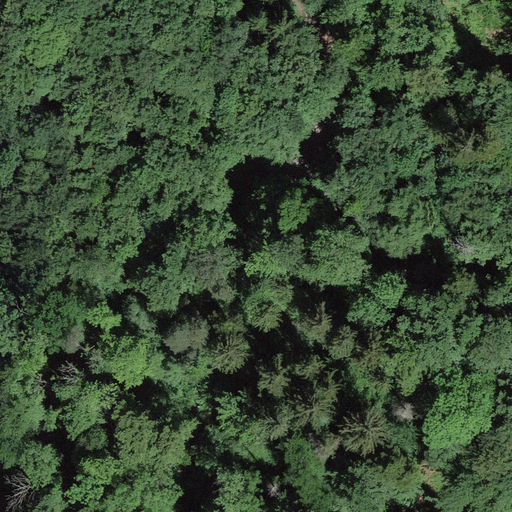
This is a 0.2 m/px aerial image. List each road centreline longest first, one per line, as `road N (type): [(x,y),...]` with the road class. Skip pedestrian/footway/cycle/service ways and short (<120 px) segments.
road 1 (tertiary): [(511,337),(423,284),(232,125),(105,54),(0,9)]
road 2 (track): [(295,0),(325,36),(336,72),(313,146),(291,174)]
